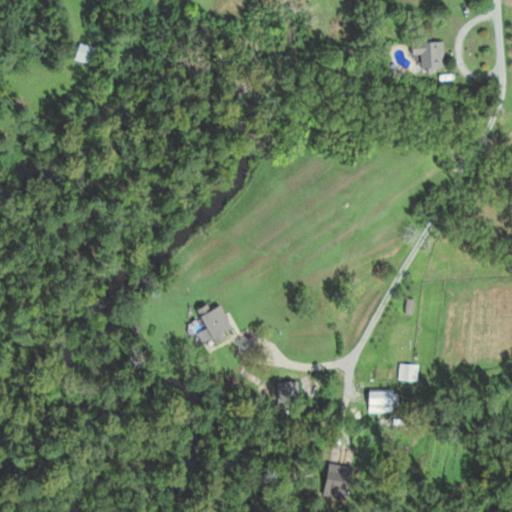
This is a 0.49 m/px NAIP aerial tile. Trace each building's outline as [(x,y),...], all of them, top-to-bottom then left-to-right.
[(95,66),(101,50),(81,41),(75,57),(95,66)] [(444,41),(414,41),(414,56),(421,56),(421,68),(444,68),(444,41)] [(235,330),(221,303),(200,313),(214,341),(235,330)] [(277,405),(293,405),(293,382),(277,382),(277,405)] [(369,412),(395,412),(395,389),(369,389),(369,412)]
